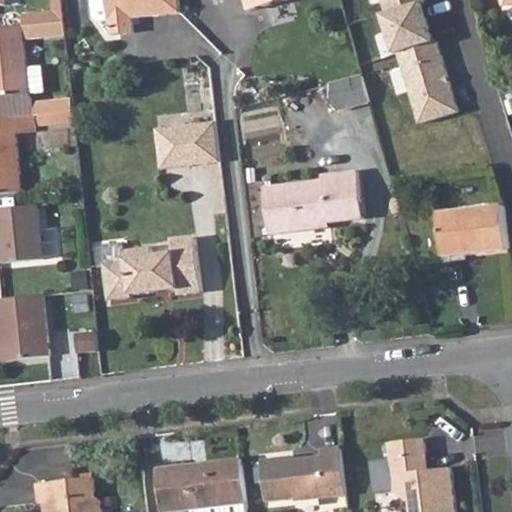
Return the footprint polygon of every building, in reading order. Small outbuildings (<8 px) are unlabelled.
[(179,0),(91,0),(93,19),(98,22),(109,20),(110,38),(133,35),(131,20),(181,15),(179,0)] [(244,0),(248,13),(295,0),(244,0)] [(382,0),(388,17),(384,19),(396,57),(400,56),(411,94),(448,82),(437,44),(434,45),(422,7),(426,5),(424,0),(382,0)] [(44,26),(46,38),(67,36),(66,24),(44,26)] [(24,28),(25,40),(46,38),(44,26),(24,28)] [(0,30),(0,99),(47,94),(44,68),(29,70),(25,40),(24,28),(0,30)] [(364,80),(335,88),(341,107),(369,101),(364,80)] [(411,94),(421,126),(459,115),(448,82),(411,94)] [(0,121),(0,195),(22,194),(14,120),(0,121)] [(182,132),(187,171),(222,166),(217,127),(182,132)] [(182,132),(157,136),(162,174),(187,171),(182,132)] [(266,190),(272,238),(322,233),(321,227),(331,226),(366,222),(359,174),(323,178),(324,183),(266,190)] [(0,210),(0,255),(1,266),(45,262),(40,207),(0,210)] [(440,215),(445,259),(480,255),(480,250),(509,247),(504,207),(440,215)] [(109,291),(130,289),(131,298),(179,293),(180,298),(204,295),(198,241),(174,244),(175,256),(155,259),(155,253),(128,255),(127,245),(105,247),(109,291)] [(480,250),(480,255),(509,252),(509,247),(480,250)] [(109,291),(111,303),(131,301),(131,298),(130,289),(109,291)] [(0,301),(0,328),(4,328),(8,361),(51,357),(45,296),(0,301)] [(78,335),(80,354),(101,352),(98,333),(78,335)] [(376,497),(396,495),(411,505),(411,511),(456,511),(452,471),(430,473),(425,444),(390,447),(392,464),(372,466),(376,497)] [(341,449),(322,452),(322,461),(308,461),(302,467),(294,468),(293,462),(262,465),(267,505),(293,503),(298,506),(346,500),(341,449)] [(246,511),(240,461),(156,469),(160,511),(178,511),(190,511),(246,511)] [(42,487),(43,509),(53,508),(53,511),(103,511),(104,504),(97,500),(95,482),(42,487)]
